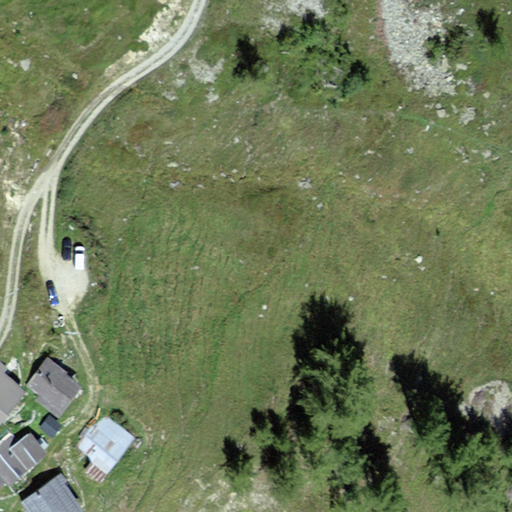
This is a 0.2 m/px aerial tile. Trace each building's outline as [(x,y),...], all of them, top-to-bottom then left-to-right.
[(63,372),(48,361),(30,385),(43,394),(39,400),(59,415),(79,388),(62,376),(63,372)] [(0,364),(0,421),(23,393),(0,375),(0,373),(4,368),(0,364)] [(59,425),(49,417),(41,427),(52,435),(59,425)] [(106,418),(80,446),(95,460),(86,472),(101,481),(131,439),(106,418)] [(0,483),(6,479),(9,484),(43,455),(30,439),(21,447),(12,436),(0,445),(0,483)] [(65,481),(61,475),(23,503),(29,511),(80,511),(81,511),(61,484),(65,481)]
